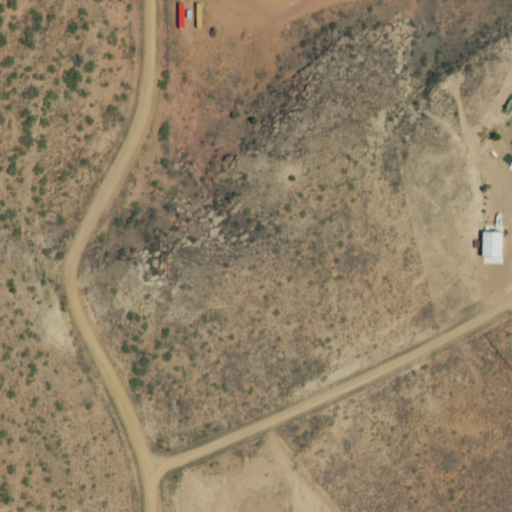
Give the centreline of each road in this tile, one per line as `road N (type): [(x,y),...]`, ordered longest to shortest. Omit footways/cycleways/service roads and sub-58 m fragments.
road 1 (residential): [(144,0),(144,117),(70,276),(89,333),(141,431),(148,481)]
road 2 (residential): [(511,294),(305,412),(148,481)]
